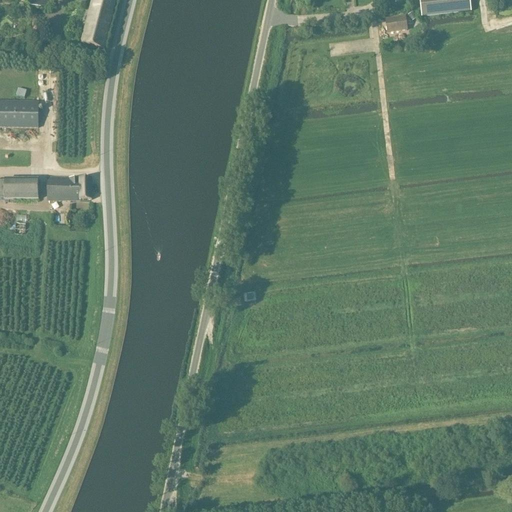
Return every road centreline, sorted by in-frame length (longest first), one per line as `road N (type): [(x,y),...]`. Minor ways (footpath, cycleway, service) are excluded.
road 1 (secondary): [(46,511),(97,377),(109,312),(110,91),(130,0)]
road 2 (unclassified): [(165,511),(273,0)]
